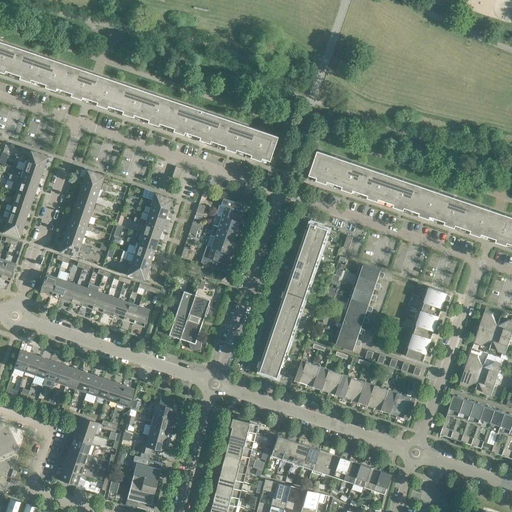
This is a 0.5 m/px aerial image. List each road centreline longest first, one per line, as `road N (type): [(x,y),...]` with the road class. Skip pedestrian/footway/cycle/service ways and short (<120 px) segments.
road 1 (residential): [(483,261),(281,192)]
road 2 (residential): [(281,192),(81,123)]
road 3 (residential): [(18,305),(81,123)]
road 4 (residential): [(419,442),(483,261)]
road 5 (residential): [(218,373),(281,192)]
road 6 (tertiary): [(203,380),(24,320)]
road 7 (tertiary): [(404,448),(225,388)]
road 8 (residential): [(0,409),(51,427),(30,491),(92,511)]
road 9 (residential): [(179,511),(211,395)]
